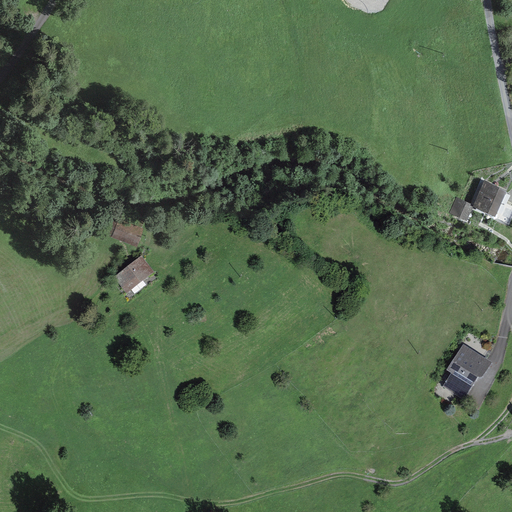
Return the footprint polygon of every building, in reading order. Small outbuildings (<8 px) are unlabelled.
[(474,205),(495,213),(506,187),(486,179),(484,179),(474,205)] [(461,199),(457,198),(450,214),(467,220),(473,204),(461,199)] [(109,215),(103,233),(137,244),(139,238),(143,225),(109,215)] [(483,226),(470,221),(468,228),(480,233),(483,226)] [(141,258),(114,278),(126,293),(153,273),(151,271),(141,258)] [(452,373),(444,386),(464,398),(477,377),(481,380),(492,363),(463,345),(447,370),(452,373)]
